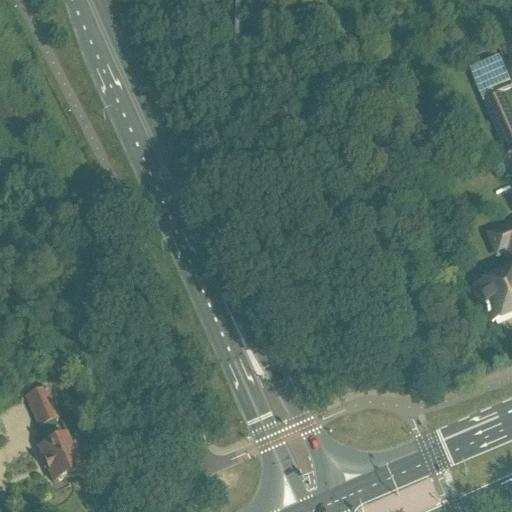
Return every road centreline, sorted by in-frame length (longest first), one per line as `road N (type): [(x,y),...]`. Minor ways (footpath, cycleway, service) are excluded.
road 1 (secondary): [(277,440),(87,0)]
road 2 (primary): [(511,422),(309,506)]
